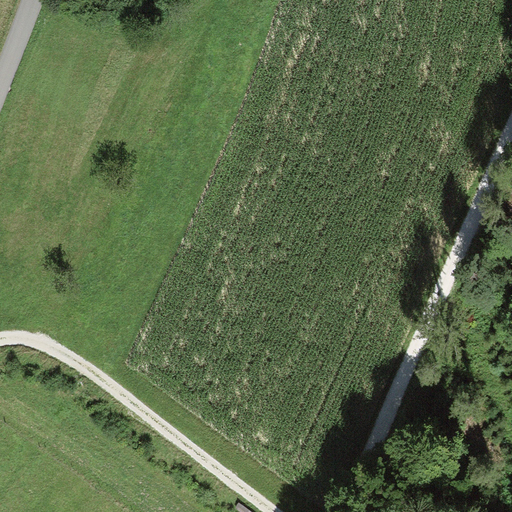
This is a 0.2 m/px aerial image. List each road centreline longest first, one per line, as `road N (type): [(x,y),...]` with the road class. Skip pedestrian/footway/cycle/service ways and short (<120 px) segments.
road 1 (track): [(511,112),(340,511)]
road 2 (track): [(0,338),(33,340),(270,511)]
